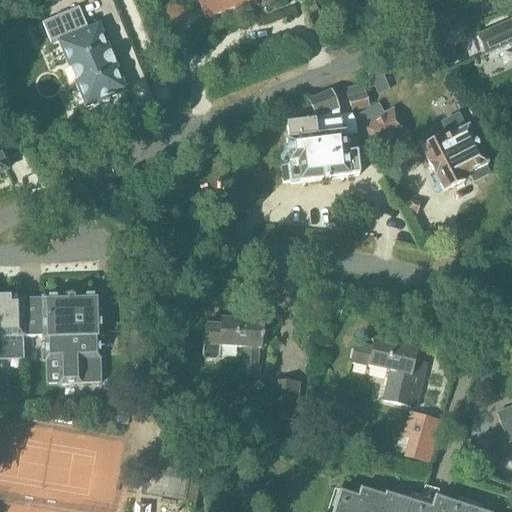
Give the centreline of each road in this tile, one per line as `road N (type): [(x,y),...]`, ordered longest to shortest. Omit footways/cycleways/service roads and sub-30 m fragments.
road 1 (residential): [(62,189),(501,0)]
road 2 (residential): [(97,247),(209,245),(318,256),(428,276),(511,304)]
road 3 (unknown): [(481,294),(437,487)]
